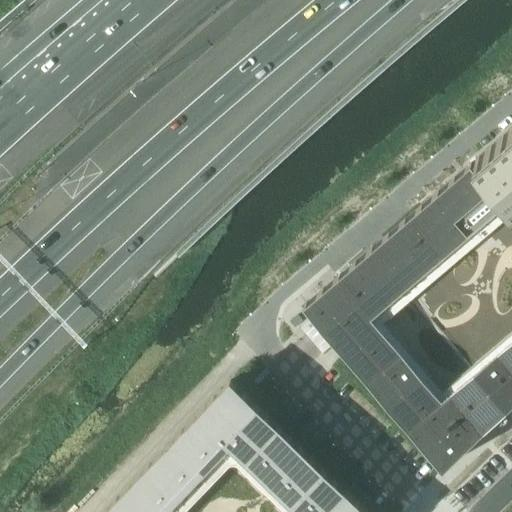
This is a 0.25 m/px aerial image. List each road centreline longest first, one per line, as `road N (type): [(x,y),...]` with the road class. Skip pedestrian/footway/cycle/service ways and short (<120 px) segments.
road 1 (motorway): [(0,377),(407,0)]
road 2 (motorway): [(0,300),(338,0)]
road 3 (residential): [(433,511),(259,340)]
road 4 (motorway): [(142,0),(0,124)]
